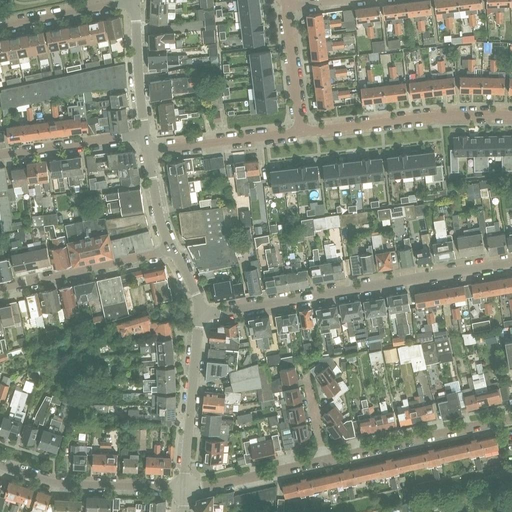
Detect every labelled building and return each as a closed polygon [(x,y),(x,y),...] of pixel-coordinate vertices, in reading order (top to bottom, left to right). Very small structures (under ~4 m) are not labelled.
[(259,0),(238,0),(240,10),(260,8),(260,6),(259,4),(260,3),(259,3),(259,0)] [(431,0),(419,2),(421,21),(424,21),(426,20),(426,14),(432,13),(431,0)] [(446,0),(434,0),(436,13),(442,12),(443,18),(445,17),(448,17),(446,0)] [(458,0),(446,0),(448,17),(452,17),(454,16),(454,18),(461,18),(458,0)] [(470,0),(458,0),(461,18),(469,17),(469,15),(472,14),(470,0)] [(482,0),(470,0),(472,14),(476,14),(478,13),(477,8),(483,7),(482,0)] [(498,0),(486,0),(487,13),(496,12),(499,12),(498,0)] [(510,0),(498,0),(499,12),(502,12),(505,12),(504,6),(511,5),(510,0)] [(176,8),(175,8),(168,8),(168,1),(151,1),(151,12),(175,13),(176,13),(176,8)] [(419,2),(407,3),(408,16),(414,15),(415,22),(417,21),(421,21),(419,2)] [(407,3),(395,4),(397,24),(400,23),(403,23),(402,17),(408,16),(407,3)] [(395,4),(383,6),(384,19),(391,18),(391,24),(393,24),(397,24),(395,4)] [(379,6),(367,8),(370,27),(373,26),(375,26),(375,20),(381,19),(379,6)] [(208,7),(202,8),(202,9),(204,19),(215,18),(214,7),(208,7)] [(261,19),(261,13),(261,12),(260,12),(260,10),(261,10),(260,10),(260,8),(240,10),(241,22),(261,19)] [(367,8),(355,9),(357,22),(363,21),(364,28),(366,27),(370,27),(367,8)] [(175,17),(175,13),(151,12),(150,23),(168,24),(168,18),(173,19),(175,17)] [(322,13),(307,15),(309,26),(330,23),(329,20),(329,18),(323,19),(322,13)] [(114,36),(123,35),(121,27),(123,26),(121,18),(119,17),(119,16),(106,19),(111,43),(116,43),(114,36)] [(109,45),(103,19),(94,21),(98,41),(99,47),(109,45)] [(261,19),(241,22),(243,33),(264,30),(264,29),(264,28),(263,28),(263,26),(264,26),(263,26),(263,23),(262,23),(261,19)] [(356,30),(355,20),(345,21),(346,26),(346,31),(356,30)] [(94,21),(84,23),(89,43),(98,41),(94,21)] [(84,23),(75,25),(79,45),(89,43),(84,23)] [(330,23),(309,26),(310,37),(325,35),(324,29),(330,28),(330,26),(330,23)] [(65,27),(69,47),(79,45),(75,25),(65,27)] [(65,27),(56,29),(60,49),(69,47),(65,27)] [(60,49),(56,29),(46,31),(50,51),(60,49)] [(264,30),(243,33),(244,45),(264,42),(264,40),(264,39),(264,40),(263,37),(264,37),(263,31),(264,31),(264,30)] [(47,51),(44,31),(34,33),(38,53),(39,53),(40,59),(49,58),(47,51)] [(174,32),(150,34),(151,48),(165,47),(170,47),(169,42),(175,42),(175,38),(174,32)] [(34,33),(25,35),(28,55),(38,53),(34,33)] [(30,61),(28,55),(25,35),(15,37),(20,63),(30,61)] [(325,35),(310,37),(312,48),(333,45),(332,42),(332,40),(326,41),(325,35)] [(430,37),(422,38),(423,45),(435,44),(434,36),(430,37)] [(15,37),(6,39),(10,59),(11,65),(20,63),(15,37)] [(6,39),(0,40),(0,59),(0,61),(10,59),(6,39)] [(399,39),(387,41),(388,49),(400,47),(399,39)] [(217,41),(209,43),(210,56),(218,55),(217,41)] [(333,45),(312,48),(313,59),(328,57),(327,51),(333,50),(333,48),(333,45)] [(167,51),(148,52),(149,61),(179,60),(179,58),(187,58),(187,54),(179,55),(167,55),(167,51)] [(271,53),(270,51),(250,53),(252,65),(272,63),(271,56),(270,54),(271,53)] [(115,64),(125,62),(125,55),(114,58),(115,64)] [(179,60),(149,61),(149,70),(167,69),(167,65),(179,64),(187,64),(187,58),(179,58),(179,60)] [(328,62),(314,64),(315,75),(336,73),(336,69),(335,68),(329,69),(328,62)] [(0,91),(2,108),(6,108),(28,103),(36,101),(41,100),(56,97),(83,91),(125,86),(124,76),(126,76),(125,63),(111,65),(2,89),(2,91),(0,91)] [(253,76),(273,74),(273,72),(272,70),(273,69),(272,63),(252,65),(253,76)] [(460,76),(460,92),(471,92),(471,70),(468,70),(467,70),(467,76),(460,76)] [(471,70),(471,92),(482,92),(482,77),(476,77),(476,70),(475,70),(471,70)] [(482,77),(482,92),(493,92),(494,70),(490,70),(489,70),(489,77),(482,77)] [(494,70),(493,92),(505,92),(505,77),(498,77),(498,70),(497,70),(494,70)] [(445,71),(442,72),(444,93),(456,92),(454,77),(447,78),(447,71),(445,71)] [(438,79),(432,79),(433,95),(444,93),(442,72),(439,72),(437,72),(438,79)] [(336,73),(315,75),(316,86),(331,84),(330,78),(337,77),(336,76),(336,73)] [(273,74),(253,76),(255,88),(274,85),(274,79),(274,78),(273,76),(274,76),(273,76),(273,74)] [(416,81),(410,82),(411,97),(423,96),(420,74),(417,75),(415,75),(416,81)] [(423,74),(420,74),(423,96),(433,95),(432,79),(425,80),(425,74),(423,74)] [(164,80),(150,82),(151,91),(173,88),(187,86),(190,86),(196,85),(201,85),(201,77),(187,78),(187,77),(171,79),(169,78),(166,78),(164,80)] [(397,77),(393,78),(396,99),(407,98),(406,83),(399,83),(398,77),(397,77)] [(389,84),(383,85),(385,100),(396,99),(393,78),(390,78),(389,78),(389,84)] [(210,80),(211,93),(221,92),(220,79),(210,80)] [(367,87),(361,88),(363,103),(374,102),(371,80),(368,81),(367,81),(367,87)] [(375,80),(371,80),(374,102),(385,100),(383,85),(377,86),(376,80),(375,80)] [(331,84),(316,86),(318,97),(339,95),(338,91),(338,90),(332,91),(331,84)] [(255,88),(248,88),(249,100),(256,99),(277,96),(277,95),(277,94),(276,94),(276,92),(277,92),(276,92),(276,91),(276,89),(275,89),(274,85),(255,88)] [(173,88),(151,91),(151,100),(172,97),(172,94),(188,92),(187,86),(173,88)] [(95,102),(85,103),(86,110),(112,106),(128,104),(126,91),(110,93),(111,100),(99,102),(95,102)] [(339,95),(318,97),(319,108),(334,106),(333,100),(339,99),(339,98),(339,95)] [(277,96),(256,99),(258,112),(261,112),(265,111),(265,110),(277,108),(277,106),(277,105),(277,103),(276,97),(277,97),(277,96)] [(71,132),(78,131),(89,130),(86,110),(85,103),(85,100),(78,101),(78,106),(68,107),(69,118),(71,132)] [(159,105),(160,117),(174,116),(173,103),(159,105)] [(99,122),(103,122),(128,119),(126,107),(109,110),(110,116),(88,119),(88,123),(99,122)] [(213,122),(221,121),(220,112),(212,113),(213,122)] [(185,114),(174,116),(160,117),(162,129),(174,128),(174,130),(175,131),(179,130),(182,127),(181,119),(188,118),(187,113),(184,113),(185,114)] [(35,123),(32,123),(34,137),(46,136),(44,121),(43,117),(37,118),(38,122),(35,123)] [(69,118),(57,120),(59,134),(71,132),(69,118)] [(129,129),(128,119),(103,122),(99,122),(99,126),(111,124),(112,132),(129,129)] [(55,120),(44,121),(46,136),(58,134),(59,134),(57,120),(55,120)] [(32,123),(19,125),(21,139),(32,138),(34,137),(32,123)] [(90,134),(97,133),(95,124),(88,124),(90,134)] [(9,141),(21,139),(19,125),(7,127),(9,141)] [(508,136),(506,136),(506,135),(505,135),(505,136),(503,136),(503,135),(503,136),(494,136),(495,155),(502,155),(502,170),(509,170),(508,136)] [(466,136),(459,136),(459,137),(454,137),(454,140),(454,142),(454,143),(454,149),(450,149),(451,172),(458,171),(458,156),(467,156),(466,136)] [(480,136),(478,136),(477,136),(477,137),(475,137),(475,136),(475,137),(467,137),(467,136),(466,136),(467,156),(474,156),(474,171),(481,171),(480,136)] [(494,136),(486,136),(485,136),(483,136),(480,136),(481,171),(488,171),(488,155),(495,155),(494,136)] [(96,161),(94,154),(86,155),(88,168),(88,171),(115,167),(137,165),(135,152),(132,149),(108,152),(109,159),(96,161)] [(422,153),(425,173),(432,172),(433,181),(443,180),(442,165),(436,166),(434,152),(422,153)] [(411,154),(413,174),(425,173),(422,153),(411,154)] [(402,176),(413,174),(411,154),(407,155),(407,154),(400,155),(402,176)] [(402,176),(400,155),(399,155),(399,156),(388,157),(390,177),(402,176)] [(81,156),(71,157),(74,184),(75,190),(80,189),(78,177),(84,177),(83,172),(81,156)] [(71,157),(61,158),(63,174),(68,174),(69,184),(70,191),(75,190),(71,157)] [(182,160),(167,162),(169,174),(186,171),(193,170),(191,157),(182,158),(182,160)] [(65,191),(65,185),(63,174),(61,158),(50,160),(53,175),(58,175),(60,191),(65,191)] [(204,170),(212,169),(211,158),(203,159),(204,170)] [(372,179),(369,158),(362,159),(362,160),(358,161),(361,180),(372,179)] [(369,158),(372,179),(384,178),(381,158),(370,159),(370,158),(369,158)] [(47,160),(37,161),(40,181),(44,180),(45,191),(50,190),(47,160)] [(246,162),(249,187),(254,187),(254,181),(260,180),(258,160),(246,162)] [(41,195),(40,181),(37,161),(27,163),(30,182),(34,182),(36,195),(41,195)] [(349,182),(347,162),(343,162),(343,161),(336,162),(338,183),(349,182)] [(361,180),(358,161),(347,162),(349,182),(361,180)] [(246,162),(226,164),(228,177),(235,176),(236,183),(238,195),(245,194),(245,195),(250,195),(250,191),(249,187),(246,162)] [(338,183),(336,162),(335,162),(335,163),(324,165),(326,184),(338,183)] [(115,171),(107,172),(108,173),(108,177),(121,176),(122,185),(140,182),(137,165),(115,167),(115,171)] [(305,166),(308,187),(320,185),(317,165),(315,166),(315,165),(314,165),(314,166),(312,166),(306,167),(306,166),(305,166)] [(294,168),(297,188),(308,187),(305,166),(298,167),(298,168),(294,168)] [(0,196),(8,196),(7,187),(5,167),(0,167),(0,196)] [(7,187),(8,196),(9,201),(16,200),(14,192),(23,191),(28,190),(25,168),(11,170),(14,187),(7,187)] [(297,188),(294,168),(288,169),(288,168),(287,168),(287,169),(285,169),(283,169),(285,189),(297,188)] [(285,189),(283,169),(281,170),(281,169),(281,170),(278,170),(271,171),(273,191),(285,189)] [(169,174),(170,184),(188,182),(186,171),(169,174)] [(511,178),(498,179),(499,187),(511,185),(511,178)] [(498,179),(487,181),(488,188),(499,187),(498,179)] [(107,180),(97,181),(95,181),(96,189),(108,187),(107,180)] [(194,181),(188,182),(170,184),(172,195),(189,192),(195,191),(194,181)] [(479,182),(480,189),(488,188),(487,181),(479,182)] [(466,185),(468,195),(469,200),(481,197),(480,192),(478,182),(466,185)] [(120,196),(141,194),(140,185),(119,188),(119,190),(106,192),(106,198),(120,196)] [(189,192),(172,195),(174,206),(191,203),(189,192)] [(142,193),(141,194),(120,196),(121,200),(108,202),(108,208),(110,208),(142,203),(143,203),(142,193)] [(211,198),(199,200),(200,206),(210,205),(211,207),(218,206),(216,198),(212,199),(211,198)] [(142,203),(110,208),(108,208),(109,212),(122,210),(123,214),(144,212),(142,203)] [(408,205),(404,206),(405,210),(406,215),(406,220),(410,219),(416,218),(416,214),(425,213),(423,203),(414,205),(408,205)] [(234,205),(203,209),(180,212),(183,238),(205,235),(206,242),(233,239),(230,227),(239,226),(236,204),(234,205)] [(389,208),(391,218),(406,215),(405,210),(404,206),(389,208)] [(379,219),(391,218),(389,208),(377,210),(379,219)] [(250,210),(240,211),(241,222),(250,222),(250,210)] [(356,224),(363,223),(363,221),(362,212),(354,213),(356,224)] [(480,229),(485,228),(486,228),(486,226),(484,212),(478,213),(480,227),(480,229)] [(44,225),(54,224),(58,223),(57,213),(43,215),(44,225)] [(149,229),(145,213),(105,217),(114,256),(133,251),(153,247),(149,229)] [(340,214),(341,226),(348,225),(347,213),(340,214)] [(354,213),(347,213),(348,225),(356,224),(354,213)] [(32,216),(34,226),(44,225),(43,215),(32,216)] [(312,218),(313,228),(314,231),(327,228),(327,226),(325,216),(312,218)] [(73,221),(64,222),(65,228),(66,228),(74,264),(114,256),(105,217),(84,220),(73,221)] [(314,231),(313,228),(312,218),(301,220),(303,232),(314,231)] [(439,220),(440,231),(444,257),(449,257),(450,258),(453,257),(454,256),(455,256),(451,234),(446,235),(444,219),(439,220)] [(440,231),(439,220),(434,221),(437,242),(432,243),(435,259),(436,259),(437,260),(440,259),(440,258),(444,257),(440,231)] [(494,225),(496,235),(498,253),(508,252),(505,234),(501,235),(499,221),(494,222),(494,225)] [(44,225),(46,231),(49,230),(51,239),(52,238),(54,246),(50,247),(54,268),(63,266),(57,236),(54,224),(44,225)] [(489,254),(498,253),(496,235),(494,225),(486,226),(486,228),(485,228),(487,236),(489,254)] [(471,229),(468,229),(472,253),(484,251),(482,237),(487,236),(485,228),(480,229),(480,227),(471,229)] [(240,230),(242,238),(251,236),(250,228),(240,230)] [(464,236),(457,237),(460,255),(472,253),(468,229),(463,230),(464,236)] [(302,231),(291,232),(293,242),(303,241),(302,231)] [(418,262),(431,260),(429,247),(431,247),(428,233),(421,234),(422,240),(423,248),(416,249),(418,262)] [(61,235),(57,236),(63,266),(71,265),(67,243),(65,234),(61,235)] [(268,242),(267,234),(259,235),(261,243),(268,242)] [(380,234),(371,235),(373,248),(376,247),(379,269),(384,268),(385,269),(390,268),(390,267),(392,267),(389,251),(383,252),(380,234)] [(404,238),(405,248),(398,250),(401,265),(403,265),(404,266),(407,265),(408,264),(414,263),(409,237),(404,238)] [(42,246),(35,248),(39,266),(51,263),(45,239),(43,240),(42,240),(41,241),(41,242),(42,246)] [(239,264),(233,239),(206,242),(187,245),(198,268),(200,272),(239,264)] [(327,262),(320,263),(322,280),(334,278),(329,246),(329,243),(323,244),(327,262)] [(1,244),(0,244),(0,258),(5,279),(13,277),(9,257),(4,258),(2,249),(1,244)] [(26,245),(22,246),(27,268),(39,266),(35,248),(29,249),(28,246),(26,245)] [(334,245),(329,246),(334,278),(344,276),(342,260),(337,260),(334,245)] [(351,257),(353,273),(361,272),(374,270),(371,245),(369,246),(369,248),(366,248),(367,254),(351,257)] [(12,248),(10,248),(11,253),(15,271),(27,268),(22,246),(18,247),(12,248)] [(267,292),(277,291),(269,248),(265,249),(269,269),(263,270),(267,292)] [(322,280),(320,263),(317,248),(313,249),(314,255),(312,256),(314,265),(310,265),(313,282),(322,280)] [(275,250),(270,251),(270,252),(277,291),(288,289),(286,273),(279,274),(275,250)] [(299,257),(294,258),(299,287),(309,285),(307,269),(301,270),(299,257)] [(288,289),(299,287),(294,258),(290,259),(292,272),(286,273),(288,289)] [(253,269),(245,270),(247,278),(250,294),(262,292),(260,283),(263,283),(258,260),(252,261),(253,269)] [(150,282),(165,279),(165,277),(167,277),(165,265),(131,272),(132,278),(145,275),(146,281),(153,280),(154,281),(150,282)] [(120,274),(97,279),(104,314),(106,322),(129,315),(120,274)] [(509,277),(495,280),(497,293),(506,291),(507,299),(509,299),(509,298),(511,298),(511,290),(509,277)] [(230,280),(222,281),(213,283),(213,282),(212,282),(216,301),(235,297),(239,296),(239,297),(246,295),(243,282),(233,284),(231,278),(230,278),(230,280)] [(170,287),(169,287),(167,279),(165,279),(150,282),(155,303),(172,299),(170,287)] [(95,280),(85,282),(89,300),(96,298),(95,296),(98,295),(95,280)] [(495,280),(483,282),(485,295),(497,293),(495,280)] [(89,300),(85,282),(75,285),(78,300),(80,300),(81,302),(89,300)] [(474,296),(471,297),(473,304),(479,302),(480,308),(484,308),(491,307),(490,301),(486,302),(485,295),(483,282),(471,284),(474,296)] [(72,285),(59,288),(66,318),(72,317),(70,305),(76,304),(72,285)] [(465,298),(463,285),(452,287),(454,300),(465,298)] [(452,287),(439,289),(441,302),(454,300),(452,287)] [(57,288),(48,290),(54,321),(55,324),(60,323),(57,309),(61,308),(57,288)] [(426,291),(430,312),(433,311),(437,311),(437,309),(442,308),(441,302),(439,289),(426,291)] [(50,322),(52,322),(52,325),(55,324),(54,321),(48,290),(40,292),(44,312),(48,311),(50,322)] [(426,291),(414,294),(416,306),(417,311),(423,310),(424,313),(426,312),(427,318),(434,317),(433,311),(430,312),(426,291)] [(407,292),(397,294),(404,334),(410,333),(408,324),(407,322),(407,320),(405,309),(410,308),(407,292)] [(44,326),(37,293),(25,295),(26,299),(19,301),(21,312),(29,310),(30,315),(30,316),(32,326),(38,325),(39,327),(41,327),(44,326)] [(397,294),(387,296),(391,318),(396,317),(399,337),(403,336),(404,336),(404,334),(397,294)] [(378,298),(373,299),(378,325),(378,328),(380,337),(385,336),(381,313),(386,313),(384,297),(382,298),(382,297),(379,297),(378,298)] [(373,326),(378,325),(373,299),(369,300),(368,299),(365,300),(365,301),(364,301),(366,316),(371,315),(373,326)] [(4,324),(20,321),(21,321),(17,301),(10,303),(11,305),(0,307),(4,324)] [(360,301),(350,302),(355,335),(356,340),(361,339),(358,317),(362,317),(360,301)] [(350,302),(340,304),(343,320),(347,319),(350,336),(355,335),(350,302)] [(326,308),(330,333),(331,336),(336,335),(335,328),(339,327),(336,306),(335,306),(334,305),(331,306),(331,307),(326,308)] [(331,336),(330,333),(326,308),(322,308),(321,307),(318,308),(317,309),(316,309),(319,324),(321,333),(325,332),(327,344),(332,343),(331,336)] [(171,336),(170,323),(170,322),(157,323),(157,321),(149,322),(149,320),(151,320),(149,314),(151,313),(150,309),(142,311),(143,315),(117,323),(117,324),(115,324),(117,329),(119,329),(122,328),(123,333),(130,331),(135,330),(135,331),(137,333),(150,328),(150,338),(171,336)] [(313,325),(317,324),(316,317),(312,318),(311,309),(299,311),(304,339),(309,338),(307,326),(313,325)] [(290,314),(285,314),(290,342),(296,341),(294,329),(298,329),(296,313),(295,313),(294,312),(291,312),(290,314)] [(93,317),(93,319),(95,325),(106,322),(104,314),(93,317)] [(277,316),(276,316),(278,332),(279,338),(284,337),(286,337),(287,342),(290,342),(285,314),(281,315),(280,314),(277,315),(277,316)] [(269,316),(258,318),(264,349),(270,348),(268,335),(272,334),(269,316)] [(250,323),(245,324),(247,334),(251,334),(252,337),(256,337),(258,348),(262,347),(262,350),(264,349),(258,318),(249,319),(250,323)] [(95,325),(93,319),(82,322),(84,328),(95,325)] [(490,320),(472,323),(474,331),(491,328),(490,320)] [(435,322),(432,322),(433,331),(435,340),(447,337),(446,330),(438,331),(437,322),(435,322)] [(230,338),(235,342),(237,344),(240,343),(237,323),(230,324),(229,323),(225,323),(225,325),(217,326),(217,332),(225,332),(226,334),(229,334),(230,338)] [(217,332),(217,326),(210,327),(209,341),(217,342),(216,344),(218,344),(217,348),(238,350),(238,349),(249,346),(248,342),(240,343),(237,344),(235,342),(230,338),(229,334),(226,334),(225,332),(217,332)] [(56,329),(46,331),(47,338),(58,336),(56,329)] [(432,331),(425,332),(417,334),(418,342),(433,339),(432,331)] [(495,331),(484,333),(486,344),(497,342),(495,331)] [(474,332),(462,334),(462,337),(464,336),(465,345),(476,343),(474,332)] [(404,344),(403,336),(399,337),(392,338),(393,346),(404,344)] [(24,337),(18,339),(20,346),(26,345),(24,337)] [(433,341),(437,356),(438,362),(439,361),(439,363),(452,360),(447,337),(435,340),(433,341)] [(173,350),(172,338),(157,339),(139,341),(140,353),(151,352),(173,350)] [(380,341),(369,342),(370,349),(381,347),(380,341)] [(438,362),(437,356),(433,341),(421,343),(424,358),(425,365),(438,362)] [(303,344),(306,360),(313,359),(310,343),(303,344)] [(426,369),(425,365),(424,358),(421,343),(407,347),(410,362),(411,361),(413,371),(426,369)] [(357,345),(345,347),(347,353),(358,351),(357,345)] [(0,361),(8,359),(8,358),(28,352),(26,346),(0,353),(0,361)] [(384,363),(398,361),(395,347),(382,350),(384,363)] [(410,362),(407,347),(397,349),(401,364),(410,362)] [(100,348),(92,349),(93,357),(101,356),(100,348)] [(208,348),(206,379),(230,371),(237,369),(238,351),(238,350),(217,348),(211,348),(208,348)] [(161,363),(174,362),(173,356),(173,350),(151,352),(152,360),(141,361),(142,366),(161,365),(161,363)] [(369,352),(369,354),(371,365),(383,363),(380,350),(369,352)] [(279,353),(267,355),(269,366),(281,363),(279,353)] [(293,356),(281,358),(282,364),(294,362),(293,357),(293,356)] [(318,358),(319,363),(319,365),(323,370),(316,374),(315,377),(317,380),(320,380),(323,384),(333,378),(336,376),(332,371),(336,366),(330,356),(318,358)] [(98,358),(90,359),(91,368),(99,367),(98,358)] [(258,402),(260,402),(273,400),(274,400),(272,393),(270,382),(267,365),(258,366),(257,363),(252,365),(246,366),(237,369),(230,371),(234,390),(255,385),(258,402)] [(175,379),(174,367),(151,368),(151,373),(157,373),(157,379),(175,379)] [(272,393),(284,390),(290,389),(289,381),(297,380),(300,378),(299,374),(296,373),(295,367),(280,370),(281,377),(270,382),(272,393)] [(489,403),(502,400),(497,381),(490,383),(489,379),(487,372),(483,373),(489,403)] [(472,380),(473,383),(474,389),(475,393),(478,406),(489,403),(483,373),(478,374),(479,378),(472,380)] [(1,383),(0,386),(0,396),(6,398),(9,386),(11,386),(14,378),(3,375),(1,383)] [(478,406),(475,393),(474,389),(473,383),(472,380),(471,375),(467,376),(470,387),(462,389),(466,408),(478,406)] [(338,396),(339,396),(349,389),(343,381),(337,383),(333,378),(323,384),(321,386),(324,391),(323,394),(325,397),(328,397),(335,392),(338,396)] [(157,379),(143,379),(144,391),(158,390),(158,391),(175,390),(175,379),(157,379)] [(445,393),(447,398),(447,399),(451,417),(461,414),(456,390),(451,391),(450,384),(445,385),(446,393),(445,393)] [(280,400),(282,410),(294,407),(293,402),(301,400),(304,398),(303,394),(300,393),(299,387),(290,389),(284,390),(285,397),(280,400)] [(0,431),(8,435),(17,407),(22,391),(16,389),(10,406),(12,406),(8,418),(4,416),(0,427),(0,431)] [(22,391),(17,407),(8,435),(18,438),(26,412),(21,411),(22,409),(23,409),(28,393),(22,391)] [(241,393),(225,391),(225,394),(204,392),(204,401),(233,405),(239,405),(241,393)] [(451,417),(447,399),(447,398),(445,393),(436,396),(442,419),(451,417)] [(151,405),(158,406),(175,406),(175,395),(152,394),(151,405)] [(432,403),(426,404),(425,400),(424,400),(423,394),(418,395),(423,419),(435,416),(432,403)] [(43,424),(50,401),(51,397),(47,395),(37,413),(33,425),(26,423),(24,432),(25,433),(23,439),(33,443),(40,423),(43,424)] [(52,395),(51,397),(50,401),(60,404),(62,398),(52,395)] [(76,399),(65,395),(62,404),(73,408),(76,399)] [(414,400),(407,402),(411,421),(423,419),(418,395),(413,396),(414,400)] [(330,425),(339,419),(343,417),(339,411),(342,406),(340,403),(342,401),(339,396),(338,396),(328,403),(332,408),(323,415),(322,418),(324,420),(327,420),(330,425)] [(397,406),(398,411),(397,411),(400,424),(411,421),(407,402),(406,398),(402,399),(404,405),(397,406)] [(357,415),(358,421),(361,433),(373,430),(370,417),(369,413),(368,407),(366,399),(360,400),(362,408),(364,414),(357,415)] [(260,402),(262,408),(275,405),(274,400),(273,400),(260,402)] [(381,411),(382,414),(384,427),(396,425),(393,412),(388,413),(385,400),(379,402),(381,411)] [(233,413),(233,405),(204,401),(203,410),(233,413)] [(107,413),(108,410),(108,404),(94,404),(93,408),(107,413)] [(175,406),(158,406),(151,405),(151,417),(174,417),(175,406)] [(284,422),(279,423),(279,424),(280,429),(297,426),(296,420),(305,418),(307,416),(306,413),(304,412),(302,406),(300,406),(294,407),(282,410),(284,422)] [(221,414),(203,412),(202,422),(233,425),(233,421),(221,420),(221,414)] [(235,419),(235,424),(239,423),(246,421),(244,414),(237,415),(238,419),(235,419)] [(373,430),(384,427),(382,414),(370,417),(373,430)] [(43,429),(39,444),(48,447),(57,420),(52,419),(48,430),(43,429)] [(339,419),(330,425),(326,427),(330,432),(329,435),(331,438),(334,438),(340,433),(344,439),(355,437),(351,420),(346,422),(342,424),(339,419)] [(57,420),(48,447),(58,450),(62,435),(58,434),(61,422),(57,420)] [(202,422),(201,432),(206,432),(215,433),(220,433),(228,434),(229,429),(233,430),(233,425),(202,422)] [(297,426),(280,429),(284,448),(289,447),(294,446),(294,439),(309,436),(311,434),(310,431),(307,430),(306,424),(297,426)] [(146,429),(134,428),(132,447),(131,450),(128,447),(124,447),(121,449),(120,457),(124,457),(123,470),(138,471),(139,454),(139,448),(145,448),(146,429)] [(228,434),(220,433),(215,433),(215,440),(206,439),(205,450),(223,452),(224,445),(227,445),(227,441),(228,434)] [(260,437),(261,442),(265,459),(276,456),(275,451),(281,450),(278,434),(272,436),(272,439),(266,441),(265,435),(260,437)] [(495,436),(452,446),(455,458),(469,455),(470,456),(484,453),(483,451),(498,448),(495,436)] [(265,459),(261,442),(260,437),(256,437),(258,442),(251,444),(250,440),(243,442),(246,454),(252,453),(254,462),(265,459)] [(146,471),(159,471),(159,456),(160,444),(155,444),(154,456),(147,456),(146,471)] [(87,454),(86,454),(87,447),(79,446),(79,445),(72,445),(71,458),(74,458),(74,468),(87,468),(87,454)] [(166,457),(159,456),(159,471),(170,472),(171,457),(173,457),(174,445),(168,445),(168,451),(167,451),(166,457)] [(452,446),(434,450),(410,456),(413,468),(427,465),(427,466),(441,463),(441,461),(455,458),(452,446)] [(222,463),(223,452),(205,450),(204,462),(213,462),(212,471),(225,468),(225,463),(222,463)] [(105,469),(106,453),(94,453),(93,468),(105,469)] [(117,454),(106,453),(105,469),(117,469),(117,454)] [(410,456),(367,465),(370,477),(385,474),(385,476),(399,473),(398,471),(413,468),(410,456)] [(367,465),(325,475),(327,487),(342,484),(342,486),(356,483),(355,481),(370,477),(367,465)] [(325,475),(303,480),(282,485),(285,497),(299,494),(299,495),(313,492),(313,491),(327,487),(325,475)] [(5,495),(17,499),(22,485),(10,481),(5,495)] [(22,485),(17,499),(29,503),(34,489),(22,485)] [(39,490),(32,510),(38,511),(47,511),(48,509),(46,508),(51,494),(39,490)] [(212,496),(205,498),(196,500),(195,511),(211,511),(212,503),(232,504),(233,496),(233,491),(222,494),(222,495),(218,494),(217,496),(212,496)] [(443,495),(435,496),(438,510),(446,508),(443,495)] [(87,511),(99,511),(100,497),(88,496),(87,511)] [(110,511),(112,497),(100,497),(99,511),(110,511)] [(47,511),(68,511),(69,499),(56,499),(56,504),(56,507),(49,507),(48,509),(47,511)] [(69,499),(68,511),(81,511),(82,500),(69,499)] [(136,507),(136,509),(165,510),(165,500),(149,499),(149,504),(144,504),(136,504),(136,507)] [(402,511),(407,511),(420,511),(420,509),(420,501),(420,500),(407,503),(401,504),(402,511)]
